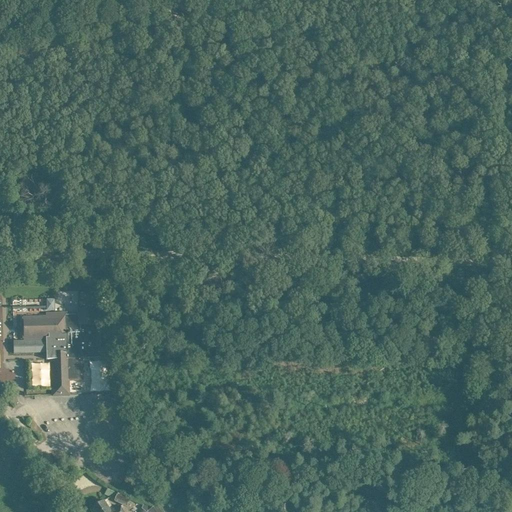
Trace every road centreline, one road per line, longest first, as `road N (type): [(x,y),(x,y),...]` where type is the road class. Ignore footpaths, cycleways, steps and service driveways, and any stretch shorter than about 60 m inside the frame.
road 1 (unknown): [(511,252),(244,248)]
road 2 (unclassified): [(247,256),(511,262)]
road 3 (unclassified): [(247,256),(0,251)]
road 4 (unknown): [(244,248),(13,244),(7,251)]
road 5 (unclassified): [(83,511),(0,401)]
